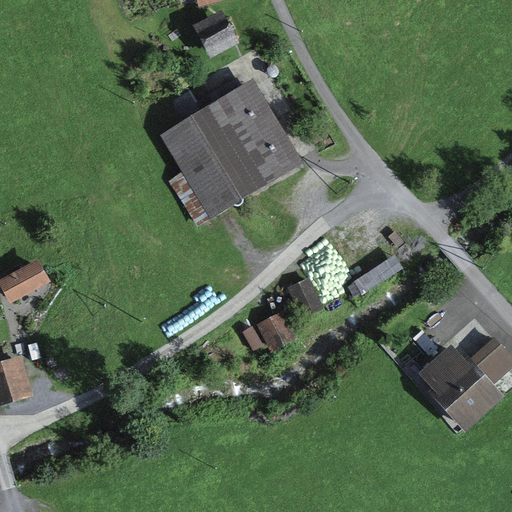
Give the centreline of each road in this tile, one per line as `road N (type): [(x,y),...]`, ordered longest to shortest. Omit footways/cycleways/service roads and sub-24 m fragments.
road 1 (residential): [(0,435),(93,397),(222,315),(322,225),(389,181)]
road 2 (residential): [(389,181),(320,88),(277,0)]
road 3 (residential): [(511,317),(389,181)]
